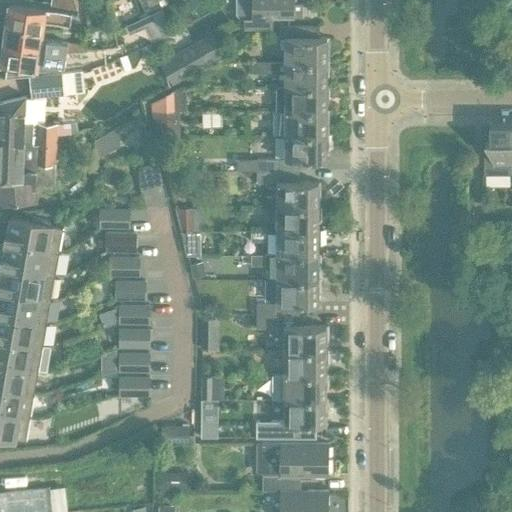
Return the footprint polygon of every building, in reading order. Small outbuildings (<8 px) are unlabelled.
[(131,0),(121,0),(112,4),(116,15),(135,7),(131,0)] [(159,0),(146,0),(151,11),(162,6),(159,0)] [(293,0),(235,0),(236,15),(243,20),(243,27),(274,27),(274,15),(302,15),(302,3),(294,3),(293,0)] [(7,23),(7,24),(42,29),(44,21),(68,25),(70,14),(9,5),(8,14),(5,13),(4,20),(7,23)] [(162,8),(125,25),(129,34),(146,26),(152,41),(169,33),(162,8)] [(42,29),(7,24),(6,29),(4,28),(3,36),(5,38),(4,43),(65,52),(66,42),(41,38),(42,29)] [(285,61),(328,61),(328,37),(320,37),(320,24),(281,24),(280,37),(285,37),(285,61)] [(160,61),(172,82),(224,52),(212,31),(160,61)] [(65,52),(4,43),(3,50),(0,52),(0,54),(0,59),(1,61),(1,64),(36,70),(38,59),(63,63),(65,52)] [(148,44),(127,54),(132,68),(136,66),(140,59),(144,61),(152,51),(148,44)] [(328,87),(328,61),(285,61),(245,61),(245,72),(285,72),(285,86),(328,87)] [(81,69),(62,71),(64,90),(83,87),(81,69)] [(64,92),(64,90),(62,71),(29,74),(32,96),(64,92)] [(327,111),(328,87),(285,86),(276,86),(276,110),(327,111)] [(174,90),(151,102),(151,111),(172,111),(174,111),(174,90)] [(57,134),(77,131),(76,122),(57,124),(25,122),(27,96),(0,102),(0,141),(56,144),(57,134)] [(327,135),(327,111),(276,110),(276,135),(285,135),(327,135)] [(172,111),(151,111),(151,112),(157,135),(160,135),(172,135),(172,111)] [(487,147),(483,147),(483,174),(511,173),(511,167),(511,122),(490,122),(490,130),(490,139),(485,141),(487,147)] [(95,158),(120,144),(120,125),(94,141),(95,158)] [(257,170),(298,170),(298,159),(327,159),(327,135),(285,135),(285,158),(257,158),(257,170)] [(0,181),(54,185),(56,144),(0,141),(0,181)] [(158,162),(138,166),(140,189),(164,183),(158,162)] [(277,205),(319,205),(319,181),(298,181),(298,170),(257,170),(257,182),(277,182),(277,205)] [(54,189),(54,185),(0,181),(0,205),(37,202),(36,190),(54,189)] [(319,230),(319,205),(277,205),(277,230),(319,230)] [(99,207),(99,227),(130,228),(131,208),(99,207)] [(193,207),(176,207),(179,221),(180,225),(181,230),(182,230),(182,231),(194,231),(193,207)] [(8,217),(4,240),(59,250),(63,226),(8,217)] [(319,254),(319,230),(277,230),(277,254),(319,254)] [(105,251),(137,251),(137,231),(105,231),(105,251)] [(194,231),(182,231),(188,256),(201,255),(201,231),(194,231)] [(4,240),(0,263),(0,264),(55,274),(59,250),(4,240)] [(319,278),(319,254),(277,254),(277,278),(319,278)] [(109,276),(139,276),(139,255),(109,255),(109,276)] [(203,260),(190,263),(194,277),(206,274),(203,260)] [(0,264),(0,288),(51,297),(55,274),(0,264)] [(256,302),(256,314),(299,314),(299,303),(319,303),(319,278),(277,278),(277,302),(256,302)] [(115,299),(147,299),(147,281),(115,281),(115,299)] [(0,288),(0,312),(46,321),(51,297),(0,288)] [(119,304),(119,324),(149,323),(149,304),(119,304)] [(0,312),(0,337),(42,345),(46,321),(0,312)] [(285,349),(327,349),(327,325),(299,325),(299,314),(256,314),(256,326),(285,326),(285,349)] [(202,318),(201,348),(219,349),(220,318),(202,318)] [(119,347),(150,347),(150,328),(119,328),(119,347)] [(0,337),(0,361),(38,368),(42,345),(0,337)] [(285,349),(284,374),(327,374),(327,349),(285,349)] [(119,352),(119,371),(150,371),(150,352),(119,352)] [(0,361),(0,385),(34,392),(38,368),(0,361)] [(284,374),(284,399),(327,398),(327,374),(284,374)] [(120,395),(150,395),(150,376),(120,376),(120,395)] [(0,385),(0,410),(30,416),(34,392),(0,385)] [(327,398),(284,399),(284,422),(257,422),(257,435),(298,435),(298,423),(327,423),(327,398)] [(30,416),(0,410),(0,434),(26,439),(30,416)] [(162,442),(190,442),(190,425),(162,425),(162,442)] [(281,490),(301,490),(301,475),(329,475),(329,442),(281,442),(281,472),(263,472),(263,490),(281,490)] [(190,471),(156,471),(156,487),(190,487),(190,471)] [(0,492),(0,502),(1,511),(53,511),(50,487),(0,492)] [(301,490),(281,490),(281,511),(328,511),(329,490),(301,490)]
